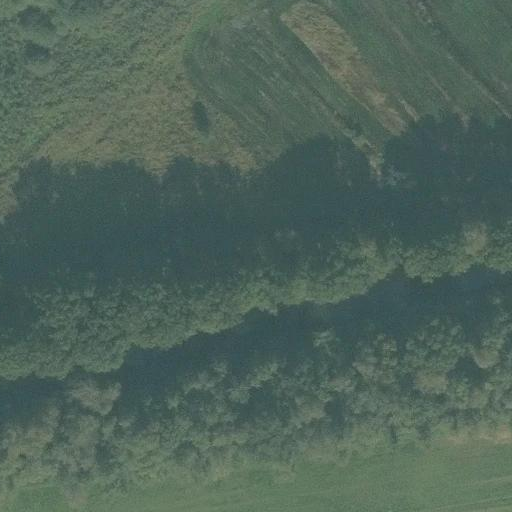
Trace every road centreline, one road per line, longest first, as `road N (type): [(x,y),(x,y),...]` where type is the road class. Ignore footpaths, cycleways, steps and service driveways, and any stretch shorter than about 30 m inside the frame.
road 1 (track): [(511,250),(423,263),(113,347),(0,362)]
road 2 (track): [(511,295),(379,320)]
